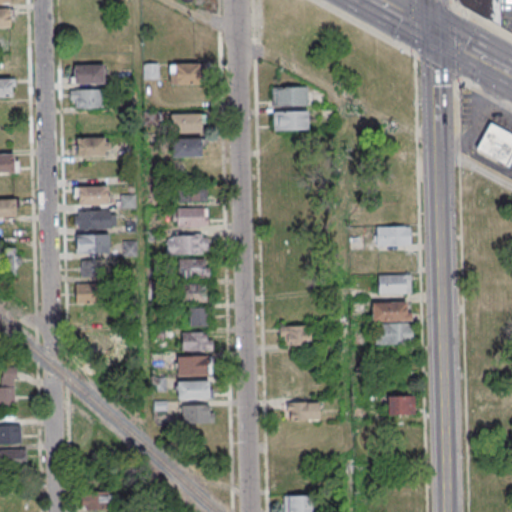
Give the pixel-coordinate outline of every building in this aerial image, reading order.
[(497,0),(498,27),(460,7),(457,0),(497,0)] [(9,9),(0,8),(0,27),(9,28),(9,9)] [(12,58),(0,57),(0,75),(12,76),(12,58)] [(168,63),(168,84),(199,84),(199,63),(168,63)] [(103,64),(72,64),(72,83),(103,83),(103,64)] [(0,96),(12,96),(12,79),(0,79),(0,96)] [(306,86),(272,86),(272,106),(306,106),(306,86)] [(70,108),(102,108),(102,89),(70,89),(70,108)] [(307,111),(273,111),(273,130),(307,130),(307,111)] [(171,113),(171,132),(201,132),(201,113),(171,113)] [(508,166),(511,158),(511,134),(489,122),(475,148),(508,166)] [(75,155),(108,155),(108,137),(75,137),(75,155)] [(201,157),(201,138),(171,138),(171,157),(201,157)] [(0,172),(17,173),(17,154),(0,153),(0,172)] [(273,176),(300,176),(300,156),(273,156),(273,176)] [(176,183),(176,201),(204,201),(204,183),(176,183)] [(107,204),(107,186),(76,186),(76,205),(107,204)] [(120,196),(120,207),(134,207),(135,196),(120,196)] [(0,216),(15,217),(15,199),(0,198),(0,216)] [(207,208),(172,208),(172,226),(207,226),(207,208)] [(75,228),(110,228),(110,210),(75,210),(75,228)] [(410,226),(375,226),(375,245),(410,245),(410,226)] [(75,252),(108,252),(108,234),(75,234),(75,252)] [(166,235),(166,254),(207,254),(207,235),(166,235)] [(17,278),(14,251),(2,252),(4,279),(17,278)] [(208,277),(208,258),(182,258),(182,277),(208,277)] [(80,260),(80,277),(108,277),(108,260),(80,260)] [(377,294),(410,294),(410,274),(377,274),(377,294)] [(75,283),(75,303),(97,303),(97,283),(75,283)] [(177,301),(208,301),(208,283),(177,283),(177,301)] [(371,301),(371,321),(410,321),(410,301),(371,301)] [(206,326),(206,307),(188,307),(188,326),(206,326)] [(374,345),(412,345),(412,323),(374,323),(374,345)] [(295,344),(311,344),(311,326),(295,326),(295,344)] [(211,351),(211,332),(180,332),(180,351),(211,351)] [(108,333),(80,333),(80,354),(108,354),(108,333)] [(176,375),(209,375),(209,355),(176,355),(176,375)] [(492,357),(479,357),(479,375),(492,375),(492,357)] [(0,408),(15,408),(15,367),(1,367),(1,384),(0,384),(0,408)] [(209,381),(177,381),(177,399),(209,399),(209,381)] [(410,396),(387,396),(387,415),(410,415),(410,396)] [(284,420),(319,420),(319,402),(284,402),(284,420)] [(212,405),(181,405),(181,423),(212,423),(212,405)] [(0,443),(20,443),(20,425),(0,425),(0,443)] [(25,449),(0,449),(0,485),(25,485),(25,449)] [(81,491),(81,509),(113,509),(113,491),(81,491)] [(283,496),(283,511),(314,511),(314,496),(283,496)] [(481,501),(481,511),(504,511),(504,501),(481,501)]
